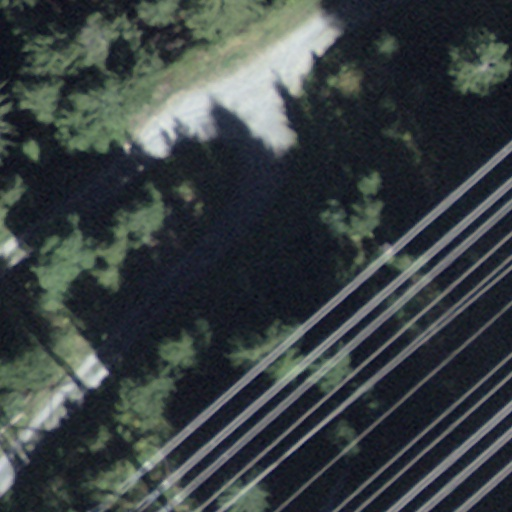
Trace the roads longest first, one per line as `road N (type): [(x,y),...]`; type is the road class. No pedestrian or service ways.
road 1 (track): [(0,265),(156,136),(194,116),(219,107),(254,116),(270,156),(229,221),(9,458)]
road 2 (track): [(265,141),(366,0)]
